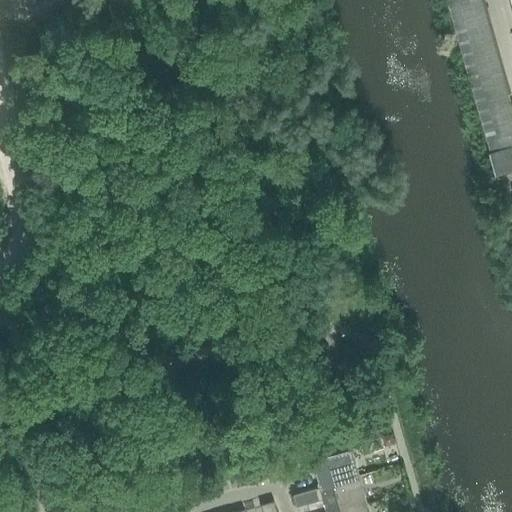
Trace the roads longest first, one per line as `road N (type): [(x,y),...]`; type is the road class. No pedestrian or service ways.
road 1 (residential): [(0,280),(24,231),(0,107)]
road 2 (residential): [(151,511),(179,503),(203,510),(280,488)]
